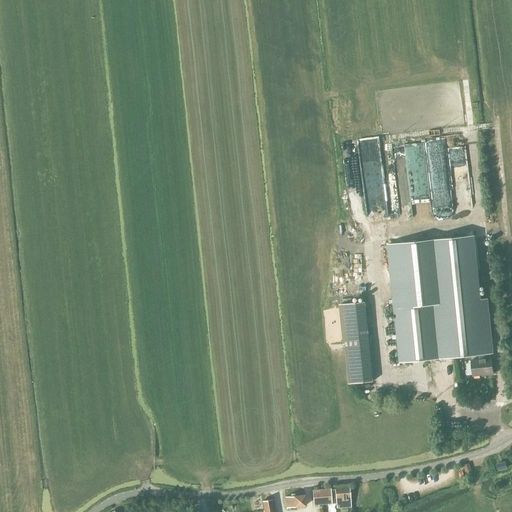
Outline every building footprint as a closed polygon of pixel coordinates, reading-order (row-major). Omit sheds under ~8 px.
[(472,236),(388,245),(402,364),(453,358),(447,304),(479,300),(472,236)] [(489,279),(496,278),(494,263),(488,264),(489,279)] [(479,300),(447,304),(453,358),(495,354),(488,299),(479,300)] [(343,345),(344,344),(369,342),(365,302),(339,305),(343,345)] [(373,382),(369,342),(344,344),(348,384),(373,382)] [(494,358),(492,358),(472,361),(474,378),(486,376),(487,377),(495,376),(494,358)] [(500,471),(509,469),(506,462),(498,465),(500,471)] [(469,479),(474,478),(470,465),(465,466),(469,479)] [(313,492),(314,507),(336,505),(337,510),(351,509),(349,489),(335,490),(335,491),(331,492),(331,491),(313,492)] [(288,509),(307,506),(305,496),(286,498),(288,509)] [(264,511),(274,511),(272,499),(262,501),(264,511)]
